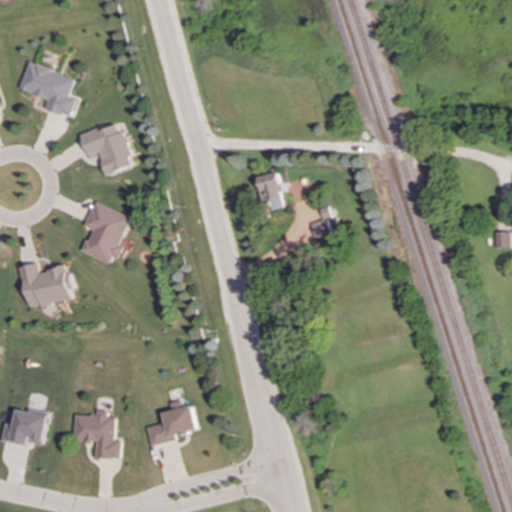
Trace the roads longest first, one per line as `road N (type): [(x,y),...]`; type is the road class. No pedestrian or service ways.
road 1 (tertiary): [(288,511),(159,0)]
road 2 (residential): [(0,491),(82,508),(144,508)]
road 3 (residential): [(276,462),(172,491),(144,508)]
road 4 (residential): [(144,508),(177,509),(281,482)]
road 5 (residential): [(0,215),(28,218),(44,205),(48,187),(35,161),(0,156)]
